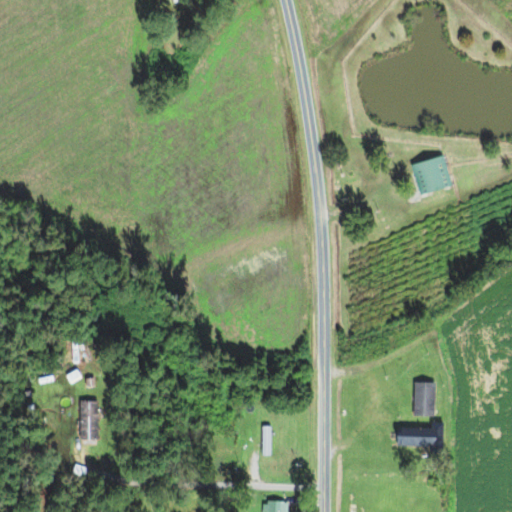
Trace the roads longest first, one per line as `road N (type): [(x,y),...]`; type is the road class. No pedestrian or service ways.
road 1 (residential): [(323,265),(316,168),(286,0)]
road 2 (residential): [(325,511),(323,265)]
road 3 (residential): [(325,487),(128,482),(83,469)]
